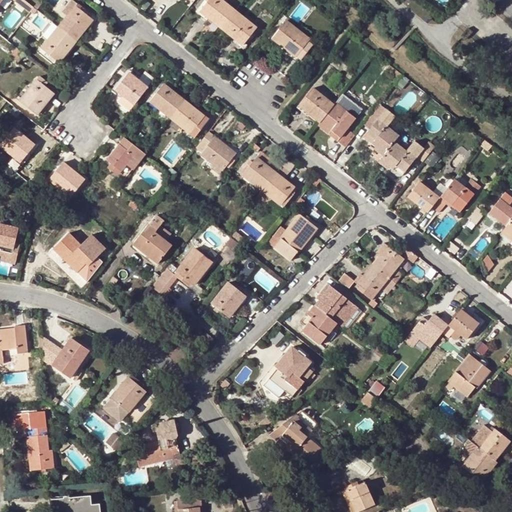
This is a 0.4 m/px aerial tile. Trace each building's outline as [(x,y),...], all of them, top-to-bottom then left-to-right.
[(50,40),(42,49),(58,63),(93,20),(81,10),(83,8),(72,0),(67,0),(59,10),(68,17),(59,28),(50,40)] [(209,0),(200,12),(221,29),(235,12),(220,0),(209,0)] [(39,1),(33,8),(37,11),(43,4),(39,1)] [(151,5),(146,1),(141,8),(145,12),(151,5)] [(235,12),(221,29),(243,46),(257,29),(235,12)] [(286,22),(272,39),(288,51),(287,54),(296,62),(299,59),(301,61),(313,47),(308,43),(310,41),(286,22)] [(59,28),(52,23),(43,35),(50,40),(59,28)] [(17,48),(10,56),(18,63),(25,55),(17,48)] [(402,76),(389,66),(386,70),(399,80),(402,76)] [(129,74),(116,90),(135,105),(148,89),(129,74)] [(41,76),(37,81),(45,86),(48,83),(41,76)] [(45,86),(37,81),(20,101),(37,115),(55,94),(45,87),(45,86)] [(151,102),(172,119),(186,102),(164,85),(151,102)] [(302,108),(321,122),(334,106),(312,89),(299,104),(302,107),(302,108)] [(344,108),(349,102),(342,96),(337,103),(344,108)] [(186,102),(172,119),(178,124),(191,135),(208,115),(194,104),(192,107),(186,102)] [(318,126),(329,134),(332,131),(341,139),(339,142),(346,148),(355,136),(347,129),(356,119),(354,118),(359,110),(349,102),(344,108),(337,103),(334,106),(321,122),(318,126)] [(374,125),(367,134),(379,143),(377,147),(375,149),(384,156),(397,139),(399,137),(387,127),(395,117),(386,110),(380,105),(367,120),(374,125)] [(191,135),(178,124),(176,127),(175,130),(187,140),(191,135)] [(14,129),(0,145),(21,162),(35,146),(14,129)] [(332,131),(329,134),(339,142),(341,139),(332,131)] [(209,133),(197,149),(202,153),(201,154),(222,171),(236,155),(209,133)] [(379,143),(367,134),(364,138),(377,147),(379,143)] [(125,139),(108,161),(112,166),(110,169),(124,181),(146,155),(125,139)] [(401,141),(397,139),(384,156),(379,162),(387,170),(390,167),(393,163),(404,172),(417,158),(423,163),(435,147),(430,142),(424,149),(416,142),(407,152),(398,145),(401,141)] [(487,151),(492,146),(484,141),(480,146),(487,151)] [(262,152),(257,159),(265,165),(269,159),(262,152)] [(440,158),(433,152),(424,162),(432,169),(440,158)] [(243,176),(262,191),(276,174),(281,168),(269,159),(265,165),(257,159),(243,176)] [(63,163),(50,180),(71,197),(84,181),(63,163)] [(401,176),(404,172),(393,163),(390,167),(401,176)] [(419,182),(409,195),(416,200),(414,203),(427,213),(431,208),(438,213),(447,203),(460,213),(481,187),(471,180),(470,182),(459,173),(444,191),(437,186),(434,189),(429,185),(427,188),(419,182)] [(276,174),(262,191),(256,199),(266,207),(272,199),(281,205),(284,208),(294,195),(291,193),(295,189),(276,174)] [(252,186),(248,191),(254,196),(258,192),(252,186)] [(506,226),(511,218),(511,198),(504,193),(489,212),(506,226)] [(132,201),(129,206),(135,211),(139,206),(132,201)] [(485,214),(479,209),(470,221),(476,226),(485,214)] [(327,217),(318,210),(310,219),(319,226),(327,217)] [(287,232),(274,248),(291,261),(317,229),(300,215),(287,232)] [(502,230),(511,237),(511,218),(506,226),(502,230)] [(0,255),(2,257),(11,258),(14,244),(18,228),(0,224),(0,255)] [(149,225),(133,245),(158,264),(172,246),(156,233),(157,231),(149,225)] [(287,232),(281,227),(268,244),(274,248),(287,232)] [(511,242),(511,241),(511,237),(502,230),(501,233),(511,242)] [(244,238),(236,232),(232,236),(240,243),(244,238)] [(54,250),(59,255),(63,251),(81,269),(87,263),(89,266),(106,249),(92,235),(81,247),(69,234),(54,250)] [(244,249),(231,238),(225,246),(238,256),(244,249)] [(11,258),(2,257),(1,261),(14,265),(20,245),(14,244),(11,258)] [(355,282),(360,286),(365,291),(364,294),(372,301),(381,290),(390,279),(396,285),(404,275),(397,269),(404,260),(384,244),(376,254),(380,256),(363,276),(361,274),(355,282)] [(175,275),(182,281),(184,278),(192,284),(194,285),(212,263),(195,249),(175,275)] [(63,251),(59,255),(80,275),(89,266),(87,263),(81,269),(63,251)] [(488,257),(482,263),(487,273),(494,265),(488,257)] [(242,259),(236,266),(241,269),(246,263),(242,259)] [(175,278),(166,270),(152,288),(162,296),(168,289),(167,288),(175,278)] [(355,282),(345,274),(338,282),(348,290),(355,282)] [(184,278),(182,281),(189,287),(192,284),(184,278)] [(388,295),(396,285),(390,279),(381,290),(388,295)] [(246,296),(229,283),(212,303),(213,305),(228,318),(246,296)] [(330,287),(315,306),(337,324),(346,331),(361,312),(330,287)] [(377,305),(372,301),(368,306),(373,310),(377,305)] [(337,324),(315,306),(308,315),(312,319),(303,331),(320,344),(337,324)] [(463,308),(451,323),(449,326),(454,330),(452,335),(452,338),(455,341),(458,340),(462,336),(467,340),(478,325),(468,316),(470,314),(463,308)] [(431,348),(443,333),(449,326),(451,323),(443,318),(440,320),(433,315),(425,326),(420,322),(409,335),(418,342),(420,340),(431,348)] [(0,348),(1,349),(16,347),(17,353),(27,352),(24,325),(14,326),(14,328),(0,329),(0,348)] [(449,326),(443,333),(449,337),(452,335),(454,330),(449,326)] [(42,355),(54,363),(58,365),(56,369),(74,381),(80,373),(76,369),(89,350),(71,337),(62,350),(41,335),(42,355)] [(377,347),(373,352),(382,358),(385,353),(377,347)] [(115,349),(109,357),(116,361),(121,354),(115,349)] [(382,358),(373,352),(369,356),(378,363),(382,358)] [(469,355),(451,378),(456,381),(460,376),(466,380),(463,384),(466,387),(468,383),(475,387),(477,389),(491,372),(469,355)] [(270,380),(265,387),(278,398),(284,392),(291,398),(304,382),(305,383),(314,373),(299,361),(290,372),(281,364),(269,379),(270,380)] [(149,389),(130,374),(102,408),(121,424),(147,392),(149,389)] [(456,381),(451,378),(444,386),(450,391),(453,387),(467,398),(475,387),(468,383),(466,387),(463,384),(466,380),(460,376),(456,381)] [(368,393),(376,399),(384,389),(376,382),(368,393)] [(370,407),(376,399),(368,393),(362,401),(370,407)] [(272,435),(278,443),(279,442),(287,448),(309,465),(321,450),(307,438),(318,424),(302,412),(298,415),(297,415),(272,435)] [(461,421),(457,418),(451,425),(455,429),(461,421)] [(173,421),(154,425),(157,441),(133,447),(138,467),(164,461),(166,468),(187,464),(185,452),(178,454),(174,438),(177,436),(173,421)] [(69,430),(64,423),(60,427),(65,433),(69,430)] [(484,425),(471,441),(495,460),(510,441),(495,429),(492,432),(484,425)] [(46,427),(25,430),(28,458),(29,470),(29,471),(54,468),(52,450),(49,450),(46,427)] [(119,438),(113,433),(106,443),(111,448),(119,438)] [(125,442),(119,438),(111,448),(117,452),(125,442)] [(495,460),(471,441),(470,441),(464,448),(472,454),(463,466),(482,481),(497,462),(495,460)] [(279,442),(278,443),(277,444),(285,452),(287,448),(279,442)] [(365,483),(347,491),(355,511),(359,511),(375,505),(365,483)] [(174,501),(174,511),(200,511),(200,508),(203,507),(202,498),(214,497),(213,486),(198,487),(199,499),(174,501)] [(90,498),(52,501),(52,511),(54,510),(54,511),(98,511),(98,505),(90,506),(90,498)] [(118,501),(111,503),(114,511),(118,511),(122,511),(118,501)]
